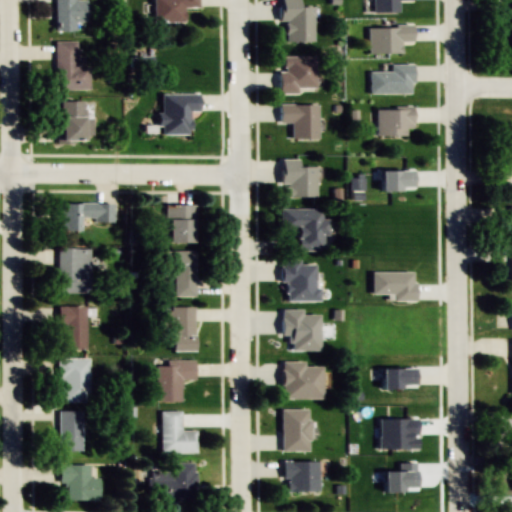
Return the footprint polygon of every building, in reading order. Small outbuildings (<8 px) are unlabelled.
[(85,0),(74,0),(73,0),(53,0),(53,31),(74,31),(74,22),(85,22),(85,0)] [(181,21),(181,8),(195,8),(195,0),(151,0),(151,21),(181,21)] [(311,7),(297,7),(296,0),(277,0),(277,21),(282,21),(282,42),(311,42),(311,7)] [(370,0),(370,12),(397,12),(397,1),(409,1),(409,0),(370,0)] [(399,53),(399,42),(409,42),(409,26),(366,26),(366,53),(399,53)] [(53,90),(86,90),(86,56),(75,56),(75,42),(53,42),(53,90)] [(313,57),(277,57),(277,92),(313,92),(313,57)] [(410,64),(389,64),(389,71),(368,71),(368,94),(410,93),(410,64)] [(196,94),(158,94),(158,135),(187,135),(187,112),(196,112),(196,94)] [(55,101),(55,143),(82,143),(82,101),(55,101)] [(276,124),(288,124),(288,139),(315,139),(315,104),(276,105),(276,124)] [(409,107),(374,107),(374,136),(409,136),(409,107)] [(296,159),(278,159),(278,197),(313,197),(313,167),(296,167),(296,159)] [(79,231),(79,221),(110,221),(110,203),(55,203),(55,231),(79,231)] [(164,243),(192,243),(192,205),(164,205),(164,243)] [(293,250),(322,251),(323,218),(318,218),(318,208),(277,208),(277,229),(294,229),(293,250)] [(55,293),(90,293),(90,249),(55,249),(55,293)] [(161,273),(173,273),(173,296),(192,296),(192,251),(161,251),(161,273)] [(280,261),(280,301),(314,301),(314,261),(280,261)] [(55,325),(62,325),(62,349),(84,349),(84,306),(55,306),(55,325)] [(170,322),(170,351),(192,351),(192,307),(167,307),(167,314),(165,314),(165,322),(170,322)] [(279,335),(287,335),(287,351),(317,350),(316,314),(299,315),(299,309),(278,309),(279,335)] [(88,402),(88,358),(57,358),(57,402),(88,402)] [(192,361),(154,361),(154,401),(179,401),(179,380),(192,380),(192,361)] [(319,399),(319,366),(302,366),(301,362),(279,362),(279,399),(319,399)] [(304,409),(278,409),(278,452),(304,452),(304,409)] [(56,452),(79,452),(79,411),(56,411),(56,452)] [(179,411),(158,411),(159,453),(194,453),(194,431),(179,431),(179,411)] [(315,461),(280,461),(280,493),(315,493),(315,461)] [(194,462),(167,462),(167,472),(147,472),(147,500),(194,500),(194,462)] [(96,501),(96,477),(87,477),(87,465),(57,465),(57,483),(64,483),(64,501),(96,501)]
